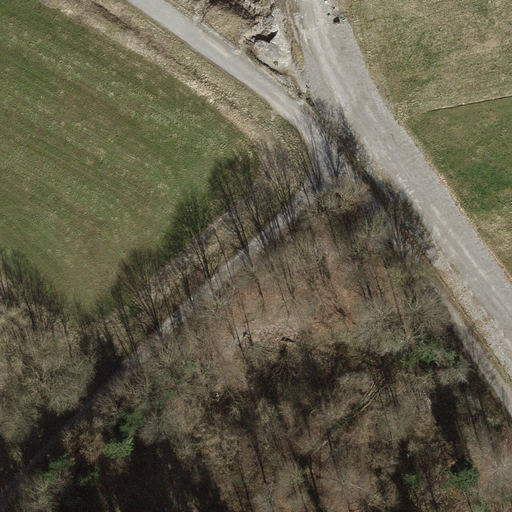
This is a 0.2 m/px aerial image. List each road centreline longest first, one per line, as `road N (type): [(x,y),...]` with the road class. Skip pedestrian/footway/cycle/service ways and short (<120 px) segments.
road 1 (track): [(0,505),(193,301),(338,170)]
road 2 (track): [(511,343),(327,86),(315,0)]
road 3 (track): [(338,170),(511,411)]
road 4 (track): [(338,170),(275,98),(138,0)]
